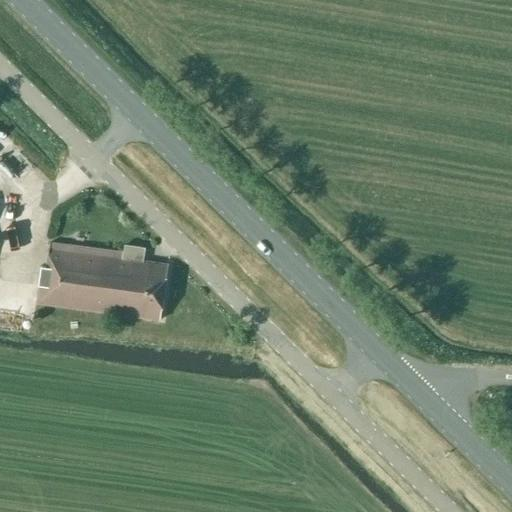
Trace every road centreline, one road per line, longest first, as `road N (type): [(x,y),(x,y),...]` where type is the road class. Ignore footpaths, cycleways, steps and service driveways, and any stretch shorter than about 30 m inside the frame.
road 1 (primary): [(376,351),(28,0)]
road 2 (unclassified): [(330,394),(0,61)]
road 3 (unclassified): [(449,511),(330,394)]
road 4 (primary): [(511,484),(421,395)]
